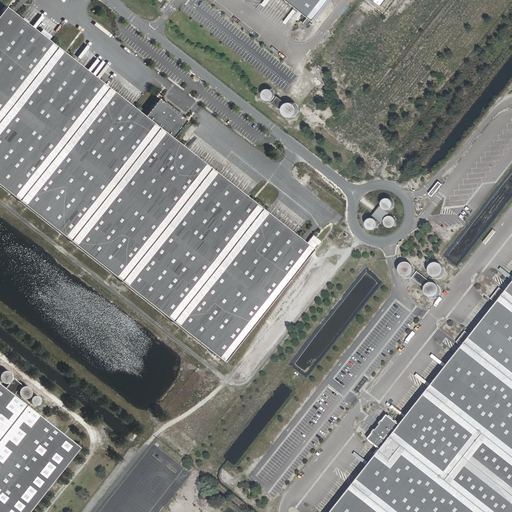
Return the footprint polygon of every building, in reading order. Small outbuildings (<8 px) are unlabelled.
[(287,0),(307,15),(301,22),(307,26),(312,19),(313,19),(328,0),(287,0)] [(1,6),(0,7),(0,188),(219,361),(308,248),(307,247),(250,203),(172,141),(168,138),(183,120),(156,99),(142,117),(140,116),(63,55),(6,10),(1,6)] [(298,107),(286,100),(285,102),(272,95),(273,92),(265,87),(259,97),(292,116),(298,107)] [(396,205),(396,204),(396,203),(396,202),(396,201),(395,201),(395,200),(395,199),(394,198),(393,197),(392,197),(391,197),(390,196),(389,196),(388,196),(387,197),(386,197),(385,198),(384,198),(384,199),(383,200),(383,201),(382,202),(382,203),(382,204),(383,205),(383,206),(384,207),(384,208),(385,208),(386,209),(387,209),(388,210),(389,210),(390,210),(391,209),(392,209),(393,209),(394,208),(395,207),(395,206),(396,205)] [(431,208),(428,205),(418,218),(422,221),(431,208)] [(387,211),(380,206),(372,216),(380,221),(381,225),(391,212),(391,211),(387,211)] [(397,225),(397,224),(397,222),(397,221),(396,219),(395,218),(394,217),(393,217),(391,217),(390,217),(388,217),(387,218),(386,219),(385,221),(385,222),(385,224),(386,225),(386,226),(387,228),(389,228),(390,229),(392,229),(393,228),(395,228),(396,227),(397,225)] [(378,228),(379,227),(379,226),(379,225),(379,224),(379,223),(378,223),(378,222),(377,221),(376,220),(376,219),(375,219),(374,219),(373,218),(372,218),(371,218),(370,219),(369,219),(368,219),(368,220),(367,220),(367,221),(366,222),(366,223),(365,223),(365,224),(365,225),(365,226),(365,227),(366,228),(367,229),(367,230),(368,230),(368,231),(369,231),(370,232),(371,232),(372,232),(373,232),(374,232),(375,231),(376,231),(376,230),(377,230),(377,229),(378,228)] [(412,265),(400,264),(399,276),(411,277),(412,265)] [(443,278),(444,265),(428,265),(428,277),(443,278)] [(415,273),(411,279),(425,288),(422,293),(433,300),(440,288),(415,273)] [(511,511),(511,297),(499,315),(492,311),(484,322),(490,327),(466,360),(459,355),(450,366),(457,372),(397,451),(384,442),(365,465),(379,476),(352,511),(511,511)] [(10,381),(10,380),(10,378),(9,377),(8,376),(7,375),(6,374),(4,374),(3,374),(1,375),(0,376),(0,375),(0,384),(1,385),(2,386),(4,386),(5,386),(7,386),(8,385),(9,384),(10,383),(10,381)] [(0,511),(28,511),(78,449),(11,397),(19,386),(13,382),(5,392),(0,387),(0,511)] [(27,399),(28,398),(29,396),(29,395),(28,393),(28,392),(27,390),(25,389),(24,389),(23,389),(21,389),(20,389),(18,390),(17,392),(17,393),(16,394),(16,396),(17,398),(18,399),(19,400),(20,401),(22,401),(23,401),(25,401),(26,400),(27,399)] [(39,406),(39,404),(39,403),(39,401),(39,400),(38,399),(36,398),(35,398),(34,397),(32,398),(31,398),(30,399),(29,400),(28,401),(28,403),(28,404),(29,405),(29,407),(30,408),(32,408),(33,409),(34,409),(36,408),(37,408),(38,407),(39,406)]
